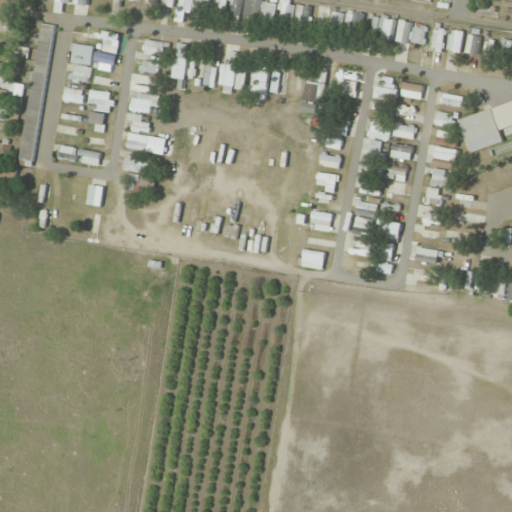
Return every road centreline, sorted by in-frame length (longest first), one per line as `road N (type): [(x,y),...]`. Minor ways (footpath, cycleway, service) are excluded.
road 1 (residential): [(0,6),(511,89)]
road 2 (residential): [(133,27),(112,171),(101,176),(48,164),(41,155),(66,19)]
road 3 (residential): [(437,77),(397,280)]
road 4 (residential): [(375,67),(340,270)]
